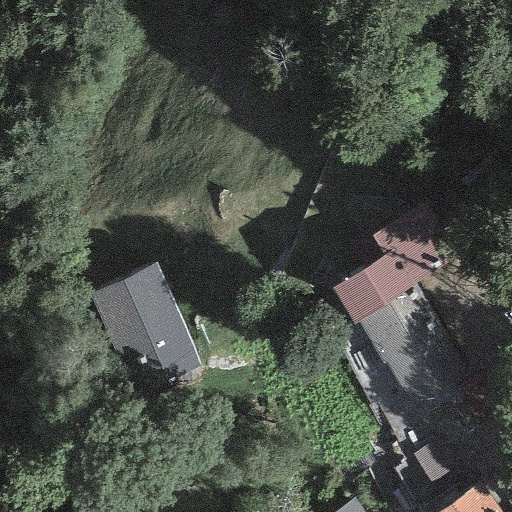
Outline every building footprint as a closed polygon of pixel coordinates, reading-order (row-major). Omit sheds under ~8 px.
[(444,226),(426,196),(370,227),(383,249),(331,278),(352,316),(360,312),(417,280),(446,264),(429,234),(444,226)] [(157,260),(94,287),(138,392),(201,365),(157,260)] [(417,280),(360,312),(411,402),(468,370),(417,280)] [(505,511),(483,476),(430,509),(431,511),(505,511)] [(366,511),(358,496),(330,511),(366,511)]
